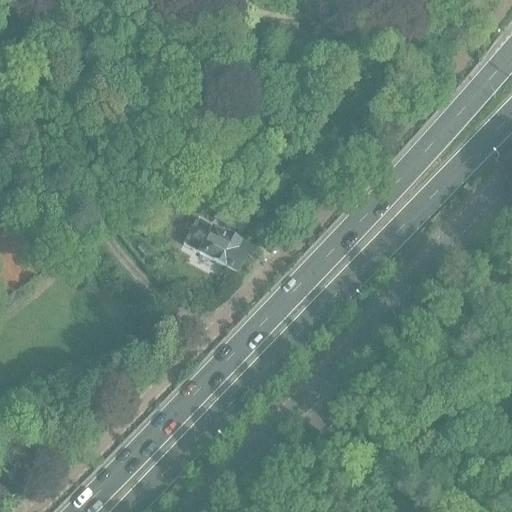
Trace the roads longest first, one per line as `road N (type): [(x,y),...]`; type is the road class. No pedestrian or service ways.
road 1 (primary): [(511,53),(78,511)]
road 2 (primary): [(128,511),(511,116)]
road 3 (unclassified): [(186,511),(511,171)]
road 4 (residential): [(222,321),(34,511)]
